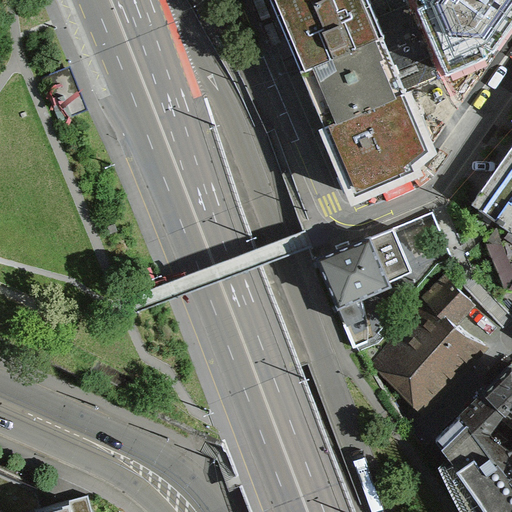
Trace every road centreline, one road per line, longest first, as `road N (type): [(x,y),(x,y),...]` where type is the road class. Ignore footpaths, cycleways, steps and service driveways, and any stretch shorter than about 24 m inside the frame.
road 1 (secondary): [(381,511),(225,103),(186,52),(126,27)]
road 2 (secondary): [(308,511),(126,27)]
road 3 (secondary): [(223,511),(181,466),(148,446),(0,382)]
road 4 (residential): [(323,206),(343,222),(360,221),(429,192),(511,76)]
road 5 (unclassified): [(242,0),(323,206)]
road 6 (secondary): [(0,422),(108,469),(165,511)]
